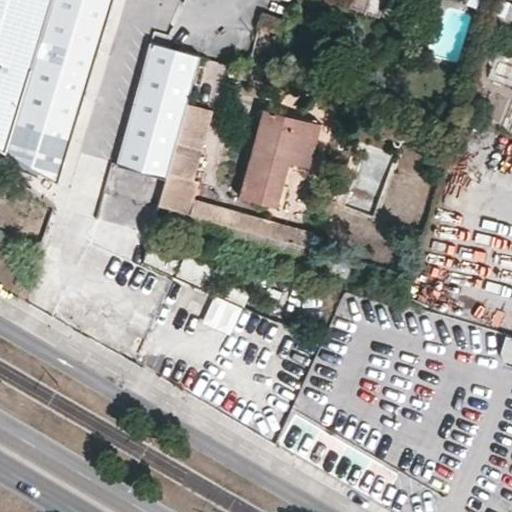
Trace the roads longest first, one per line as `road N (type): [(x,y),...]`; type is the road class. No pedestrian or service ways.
road 1 (residential): [(327,511),(0,321)]
road 2 (primary): [(148,511),(0,424)]
